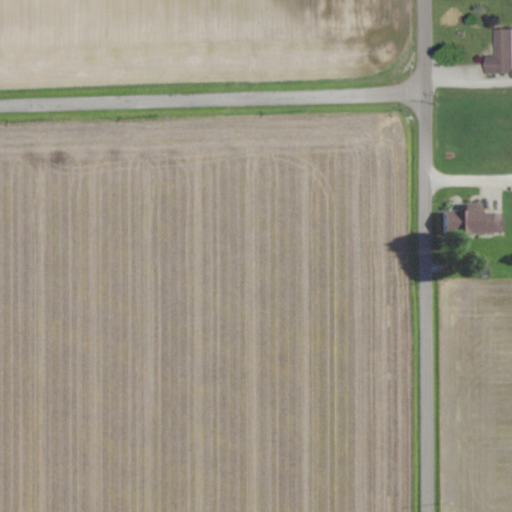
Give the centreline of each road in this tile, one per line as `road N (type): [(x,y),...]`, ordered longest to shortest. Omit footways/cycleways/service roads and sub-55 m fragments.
road 1 (residential): [(416,511),(420,0)]
road 2 (residential): [(0,106),(422,93)]
